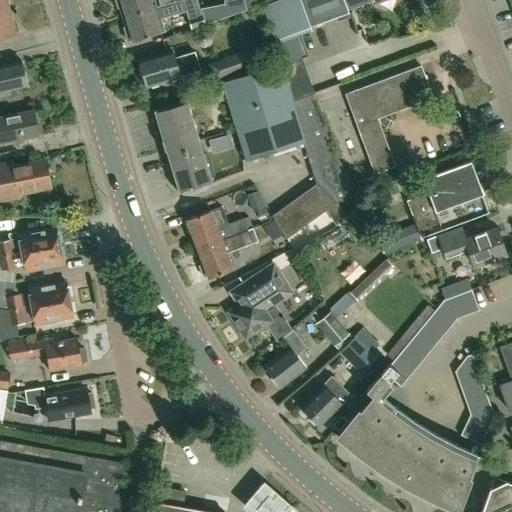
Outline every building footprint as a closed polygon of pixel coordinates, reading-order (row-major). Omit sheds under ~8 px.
[(0,0),(0,13),(8,11),(5,0),(0,0)] [(115,0),(118,8),(121,7),(124,17),(152,8),(156,7),(154,0),(115,0)] [(224,0),(225,3),(228,16),(245,10),(243,0),(224,0)] [(280,0),(262,7),(274,41),(272,41),(281,65),(301,58),(307,55),(298,31),(347,13),(346,11),(342,0),(280,0)] [(342,0),(346,11),(370,2),(375,0),(342,0)] [(159,33),(159,32),(164,31),(161,18),(179,13),(176,2),(174,3),(174,1),(160,6),(159,6),(156,7),(152,8),(124,17),(127,27),(124,28),(128,41),(131,40),(132,42),(159,33)] [(0,39),(14,36),(14,34),(16,33),(18,31),(16,23),(13,22),(11,23),(8,11),(0,13),(0,39)] [(188,18),(191,29),(203,25),(200,15),(188,18)] [(173,59),(170,48),(153,53),(154,57),(138,62),(145,87),(179,77),(178,76),(198,70),(193,54),(173,59)] [(213,82),(258,65),(252,48),(207,64),(213,82)] [(284,77),(305,70),(301,58),(281,65),(280,65),(281,68),(284,77)] [(0,97),(10,95),(9,91),(27,87),(21,62),(0,66),(0,97)] [(287,89),(284,77),(281,68),(280,65),(222,83),(246,160),(302,142),(303,142),(291,101),(287,89)] [(373,174),(393,166),(376,118),(431,98),(419,66),(343,94),(373,174)] [(287,89),(310,81),(305,70),(284,77),(287,89)] [(291,101),(314,93),(310,81),(287,89),(291,101)] [(316,183),(336,202),(352,196),(314,93),(291,101),(303,142),(302,142),(315,182),(316,183)] [(165,151),(198,140),(187,101),(153,111),(165,151)] [(0,144),(38,137),(33,111),(0,117),(0,144)] [(198,140),(165,151),(177,192),(211,182),(198,140)] [(50,189),(45,161),(12,167),(12,163),(0,164),(0,203),(19,200),(18,195),(50,189)] [(422,179),(427,193),(406,201),(414,224),(418,235),(420,239),(488,213),(488,212),(487,212),(480,195),(481,194),(469,162),(422,179)] [(328,208),(336,202),(316,183),(294,199),(310,221),(326,209),(328,208)] [(285,239),(310,221),(294,199),(271,215),(285,239)] [(328,208),(326,209),(335,224),(349,217),(336,202),(328,208)] [(197,249),(248,230),(244,218),(228,224),(221,206),(186,219),(197,249)] [(384,253),(391,250),(420,239),(418,235),(414,224),(378,238),(384,253)] [(248,230),(197,249),(208,279),(232,270),(226,254),(258,242),(253,228),(248,230)] [(463,240),(459,228),(426,240),(431,253),(441,249),(445,259),(467,251),(473,266),(504,255),(494,228),(463,240)] [(0,256),(58,246),(55,230),(31,234),(31,231),(8,235),(9,241),(0,242),(0,256)] [(58,246),(0,256),(0,271),(1,275),(24,271),(24,272),(38,270),(37,267),(61,263),(58,246)] [(350,292),(357,300),(393,267),(385,259),(350,292)] [(228,312),(237,325),(236,327),(241,334),(243,334),(245,337),(270,320),(262,309),(290,291),(273,265),(233,291),(241,304),(228,312)] [(8,311),(68,300),(65,284),(41,288),(41,286),(27,288),(28,294),(20,295),(5,297),(8,311)] [(459,293),(467,314),(478,310),(471,289),(459,293)] [(456,319),(467,314),(459,293),(443,300),(456,319)] [(68,300),(8,311),(10,325),(25,322),(25,321),(33,320),(34,326),(48,324),(48,321),(72,317),(68,300)] [(449,327),(456,319),(443,300),(432,313),(449,327)] [(315,324),(333,347),(348,334),(329,312),(315,324)] [(442,336),(449,327),(432,313),(425,322),(442,336)] [(435,345),(442,336),(425,322),(418,330),(435,345)] [(362,374),(377,358),(371,351),(379,343),(363,327),(354,335),(338,352),(362,374)] [(303,348),(298,342),(301,340),(293,330),(282,338),(289,346),(263,367),(279,388),(305,368),(295,355),(303,348)] [(428,353),(435,345),(418,330),(411,339),(428,353)] [(27,344),(26,338),(7,341),(10,361),(29,358),(45,355),(48,370),(80,365),(80,364),(85,360),(83,348),(77,346),(76,340),(49,344),(48,341),(27,344)] [(421,362),(428,353),(411,339),(403,348),(421,362)] [(511,381),(511,342),(498,347),(511,382),(511,381)] [(413,371),(421,362),(403,348),(396,356),(413,371)] [(458,382),(478,375),(471,354),(466,356),(454,372),(458,382)] [(406,379),(413,371),(396,356),(389,365),(406,379)] [(406,379),(389,365),(388,364),(365,391),(371,396),(338,437),(359,455),(382,471),(405,485),(430,498),(457,510),(478,454),(456,444),(435,433),(415,420),(395,407),(384,397),(392,387),(388,384),(391,379),(400,387),(406,379)] [(0,387),(9,388),(10,371),(0,370),(0,387)] [(462,393),(482,385),(478,375),(458,382),(462,393)] [(326,425),(332,419),(332,417),(330,415),(341,404),(330,392),(338,385),(331,378),(300,408),(318,427),(322,423),(323,425),(326,425)] [(511,381),(511,382),(500,386),(509,410),(511,408),(511,426),(509,428),(511,435),(511,381)] [(466,404),(486,396),(482,385),(462,393),(466,404)] [(48,420),(89,413),(85,390),(44,397),(48,420)] [(470,415),(494,416),(486,396),(466,404),(470,415)] [(485,434),(494,416),(470,415),(465,425),(485,434)] [(480,445),(485,434),(465,425),(460,435),(480,445)] [(0,510),(10,511),(119,511),(124,489),(117,488),(122,465),(0,442),(0,510)] [(303,511),(264,478),(242,503),(252,511),(303,511)] [(511,511),(511,484),(494,478),(481,511),(511,511)] [(209,511),(183,507),(186,491),(156,486),(151,511),(209,511)]
